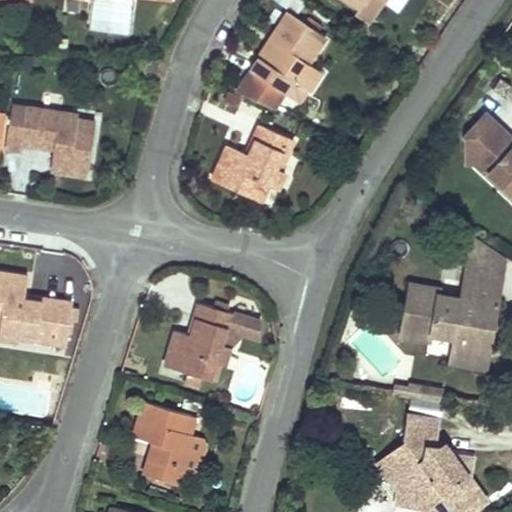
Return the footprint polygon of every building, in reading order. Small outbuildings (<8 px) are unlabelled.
[(274,0),(274,2),(300,14),(306,0),(274,0)] [(343,0),(358,11),(356,13),(368,23),(384,0),(343,0)] [(308,63),(325,36),(288,12),(278,27),(272,36),(275,39),(262,58),(259,56),(250,70),(252,71),(239,90),(269,106),(279,89),(287,77),(309,90),(321,71),(308,63)] [(275,39),(272,36),(259,56),(262,58),(275,39)] [(159,60),(139,57),(136,76),(156,79),(159,60)] [(309,90),(287,77),(279,89),(301,103),(309,90)] [(511,88),(506,83),(497,91),(508,102),(511,98),(511,88)] [(219,105),(234,111),(239,96),(223,91),(219,105)] [(43,111),(12,107),(5,150),(20,153),(22,142),(54,148),(50,170),(62,172),(86,176),(95,122),(78,120),(78,117),(60,114),(60,119),(42,116),(43,111)] [(511,135),(495,120),(480,136),(474,130),(469,135),(470,163),(492,162),(493,177),(511,195),(511,135)] [(281,170),(294,140),(261,125),(246,154),(227,146),(220,162),(212,179),(262,201),(270,185),(278,188),(284,171),(281,170)] [(442,228),(449,218),(435,208),(427,218),(442,228)] [(500,276),(503,255),(472,233),(466,271),(500,276)] [(462,300),(441,297),(442,288),(411,284),(404,330),(432,334),(456,337),(453,355),(475,358),(476,347),(490,349),(494,319),(487,318),(489,305),(496,306),(498,294),(500,276),(466,271),(462,300)] [(26,299),(29,277),(23,276),(0,272),(0,326),(1,327),(0,331),(0,337),(20,340),(20,335),(21,331),(37,333),(36,337),(53,339),(54,334),(70,336),(71,322),(76,323),(80,323),(81,310),(74,309),(74,306),(26,299)] [(230,329),(234,314),(201,304),(191,335),(176,330),(171,347),(165,365),(211,379),(216,361),(225,364),(229,347),(220,344),(225,328),(230,329)] [(487,318),(494,319),(496,306),(489,305),(487,318)] [(225,328),(220,344),(229,347),(245,335),(261,339),(261,322),(234,314),(230,329),(225,328)] [(403,338),(430,343),(432,334),(404,330),(403,338)] [(452,363),(486,368),(490,349),(476,347),(475,358),(453,355),(452,363)] [(397,385),(394,397),(410,400),(412,387),(397,385)] [(444,405),(446,391),(412,387),(410,400),(420,401),(444,405)] [(188,453),(184,469),(201,476),(208,449),(205,440),(193,436),(193,435),(190,434),(195,416),(144,401),(138,421),(134,436),(156,443),(147,474),(180,485),(184,469),(180,468),(184,451),(188,453)] [(412,415),(407,442),(388,457),(401,475),(399,489),(397,505),(428,510),(429,511),(472,511),(486,502),(478,490),(470,479),(472,477),(473,460),(460,457),(455,460),(444,468),(439,463),(441,450),(434,448),(440,419),(412,415)] [(455,460),(445,447),(441,450),(439,463),(444,468),(455,460)] [(184,469),(188,453),(184,451),(180,468),(184,469)] [(388,457),(381,464),(399,489),(401,475),(388,457)]
